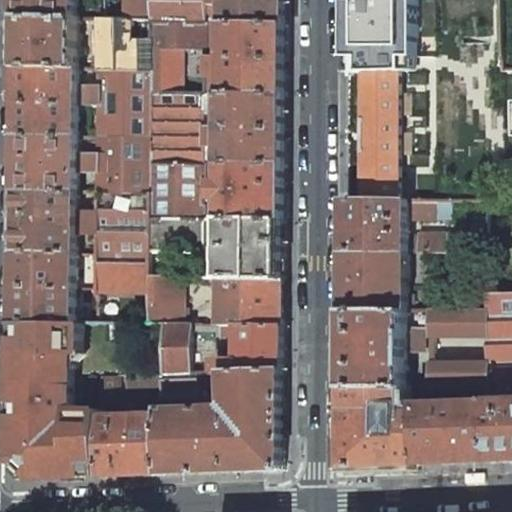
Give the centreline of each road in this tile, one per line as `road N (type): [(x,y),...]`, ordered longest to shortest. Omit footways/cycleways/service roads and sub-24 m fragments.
road 1 (residential): [(318,0),(317,497)]
road 2 (residential): [(317,497),(3,511)]
road 3 (residential): [(511,490),(317,497)]
